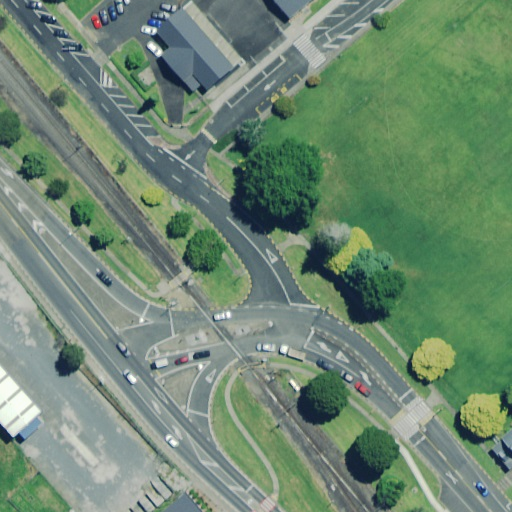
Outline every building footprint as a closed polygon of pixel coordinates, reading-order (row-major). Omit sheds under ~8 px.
[(240,52),(194,0),(192,0),(157,31),(171,47),(161,55),(194,92),(240,52)] [(314,0),(279,0),(294,17),(314,0)] [(11,293),(0,281),(0,296),(4,300),(11,293)] [(511,418),(484,444),(501,463),(511,453),(511,418)] [(114,473),(115,474),(122,467),(107,451),(99,458),(106,465),(114,473)] [(114,473),(106,465),(92,478),(100,486),(114,473)] [(66,483),(52,468),(44,476),(57,491),(66,483)] [(154,488),(165,500),(173,493),(159,476),(150,483),(154,488)] [(146,496),(156,508),(165,500),(154,488),(146,496)] [(138,502),(146,511),(151,511),(156,508),(146,496),(138,502)] [(130,509),(131,511),(146,511),(138,502),(130,509)]
